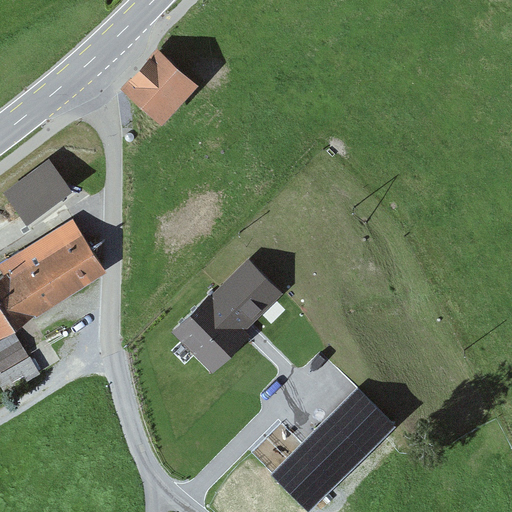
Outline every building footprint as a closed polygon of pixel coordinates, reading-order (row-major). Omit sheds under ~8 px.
[(196,89),(159,54),(123,92),(160,127),(196,89)] [(48,165),(4,197),(27,229),(71,197),(48,165)] [(359,240),(310,199),(184,348),(217,376),(276,306),(292,319),(359,240)] [(0,286),(0,344),(104,278),(69,223),(0,266),(0,276),(5,284),(0,286)] [(0,344),(0,385),(1,388),(40,372),(25,334),(0,344)] [(358,391),(271,477),(306,511),(312,511),(425,401),(366,341),(337,369),(358,391)]
